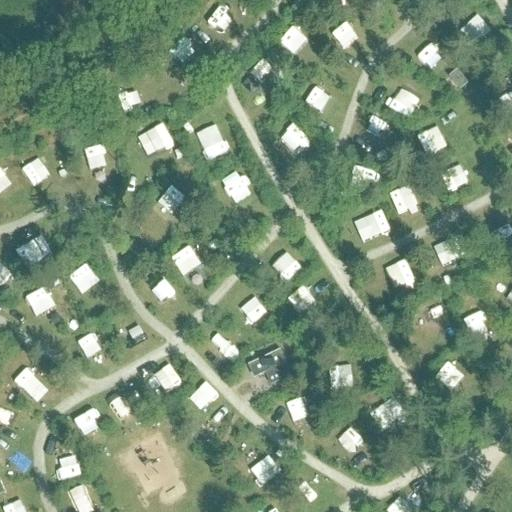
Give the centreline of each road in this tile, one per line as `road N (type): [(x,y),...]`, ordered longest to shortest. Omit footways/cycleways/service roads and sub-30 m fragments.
road 1 (track): [(444,0),(382,47),(329,166),(295,208),(445,450)]
road 2 (track): [(370,485),(239,403),(175,346),(70,401),(40,435),(42,469),(64,511)]
road 3 (track): [(175,346),(295,208),(241,126),(222,69),(276,0)]
road 4 (track): [(175,346),(134,304),(84,214),(49,210),(0,232)]
road 5 (track): [(336,275),(511,189)]
road 6 (track): [(325,511),(445,450)]
